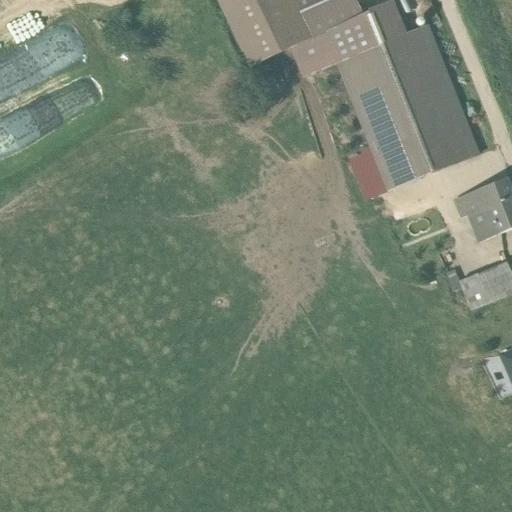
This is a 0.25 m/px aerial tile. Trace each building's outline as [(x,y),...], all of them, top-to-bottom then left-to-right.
[(217,0),(251,67),(291,48),(313,38),(363,17),(362,16),(354,0),(217,0)] [(363,17),(313,38),(291,48),(303,78),(338,64),(338,63),(405,36),(392,4),(362,16),(363,17)] [(405,36),(338,63),(338,64),(390,191),(480,155),(427,28),(405,36)] [(3,56),(13,81),(41,70),(32,45),(3,56)] [(54,95),(114,66),(105,48),(45,77),(54,95)] [(0,72),(0,91),(9,80),(0,72)] [(511,200),(505,181),(465,197),(472,215),(490,208),(501,234),(511,229),(511,200)] [(465,197),(455,201),(462,218),(472,215),(465,197)] [(507,263),(479,274),(491,305),(511,296),(511,275),(509,267),(507,263)] [(511,354),(503,359),(511,377),(511,354)]
